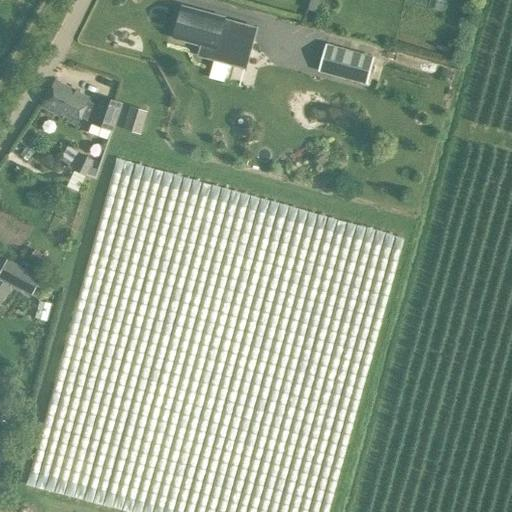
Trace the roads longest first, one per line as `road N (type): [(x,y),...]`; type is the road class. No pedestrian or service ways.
road 1 (track): [(57,49),(146,72),(159,100),(142,157),(403,226)]
road 2 (unclassified): [(0,140),(88,0)]
road 3 (residential): [(271,20),(422,62)]
